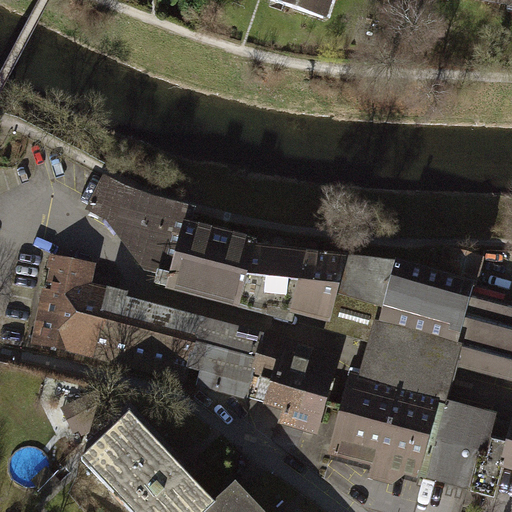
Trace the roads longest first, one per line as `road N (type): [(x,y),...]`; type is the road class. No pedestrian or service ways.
road 1 (residential): [(511,397),(144,288),(89,229),(39,209),(12,220),(0,277)]
road 2 (track): [(0,120),(171,200),(231,219),(511,244)]
road 3 (track): [(199,410),(174,391),(0,350)]
road 4 (residential): [(337,511),(199,410)]
